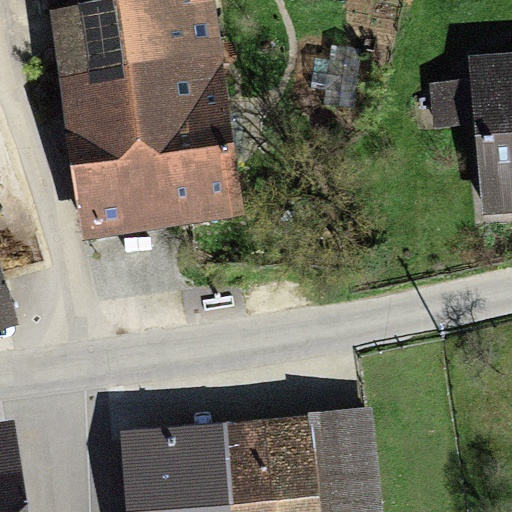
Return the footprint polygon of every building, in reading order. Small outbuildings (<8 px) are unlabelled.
[(239,210),(197,0),(44,0),(93,239),(239,210)] [(511,205),(511,61),(469,64),(478,208),(511,205)] [(0,326),(18,321),(0,268),(0,326)] [(366,511),(358,412),(118,434),(124,511),(366,511)] [(0,511),(26,511),(13,421),(0,422),(0,511)]
